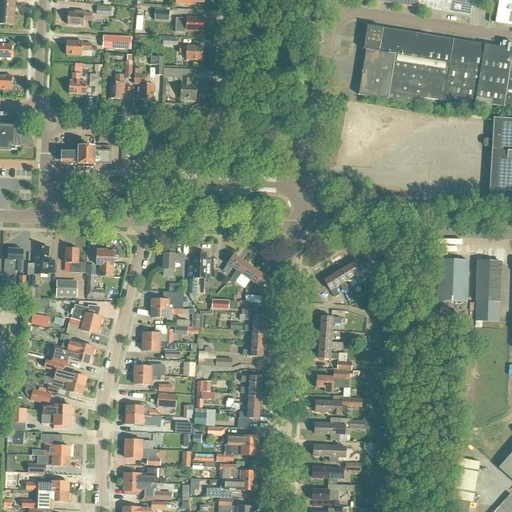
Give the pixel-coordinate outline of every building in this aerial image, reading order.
[(0,0),(0,12),(14,14),(15,2),(0,0)] [(371,0),(371,1),(472,17),(474,0),(371,0)] [(511,0),(498,0),(495,23),(511,25),(511,0)] [(96,16),(110,17),(110,16),(115,16),(115,10),(111,9),(111,8),(97,7),(96,16)] [(155,10),(154,21),(169,22),(169,11),(155,10)] [(14,14),(0,12),(0,25),(14,26),(14,14)] [(75,14),(68,13),(67,25),(84,27),(84,22),(92,22),(92,14),(85,14),(85,13),(75,12),(75,14)] [(176,19),(175,34),(185,34),(185,27),(187,27),(187,31),(203,31),(204,21),(197,20),(197,19),(187,18),(187,20),(176,19)] [(511,49),(367,26),(363,50),(366,51),(358,96),(419,105),(420,98),(491,109),(492,105),(511,108),(511,49)] [(131,51),(131,38),(115,37),(114,50),(131,51)] [(163,38),(162,46),(177,47),(177,39),(163,38)] [(83,43),(67,42),(66,56),(82,57),(83,51),(92,52),(92,45),(83,44),(83,43)] [(13,46),(0,45),(0,59),(12,60),(12,58),(13,58),(13,53),(12,53),(13,46)] [(202,62),(203,48),(187,47),(186,48),(180,47),(179,54),(186,54),(186,61),(202,62)] [(154,76),(162,77),(163,58),(151,58),(151,63),(150,63),(150,66),(155,66),(154,76)] [(74,73),(82,73),(83,65),(75,64),(74,73)] [(191,86),(191,77),(191,71),(178,70),(178,77),(183,77),(183,85),(181,85),(181,99),(196,100),(197,86),(191,86)] [(70,82),(69,95),(86,96),(87,83),(80,82),(80,74),(72,74),(72,82),(70,82)] [(110,83),(110,99),(122,100),(122,94),(124,94),(125,84),(124,84),(124,76),(116,75),(116,83),(110,83)] [(140,101),(154,101),(154,85),(149,85),(149,76),(135,75),(134,85),(140,85),(140,101)] [(0,90),(12,91),(12,77),(0,76),(0,90)] [(268,117),(268,118),(268,119),(269,121),(270,121),(271,121),(271,122),(271,121),(272,121),(281,116),(281,115),(282,115),(282,114),(281,114),(281,113),(280,111),(279,111),(279,110),(278,110),(277,111),(269,116),(268,116),(268,117)] [(488,199),(511,200),(511,120),(493,119),(492,139),(486,139),(484,139),(484,140),(483,142),(483,144),(483,146),(485,147),(492,148),(488,199)] [(17,127),(0,126),(0,150),(16,151),(16,148),(34,149),(34,147),(34,145),(33,142),(32,140),(31,138),(29,136),(28,134),(26,133),(23,132),(21,131),(19,130),(17,130),(17,127)] [(94,164),(110,164),(111,153),(100,152),(94,152),(94,149),(79,148),(79,152),(62,151),(62,163),(78,163),(78,165),(94,166),(94,164)] [(49,249),(36,248),(36,265),(35,275),(48,276),(48,275),(55,275),(55,261),(48,261),(49,249)] [(86,274),(86,263),(79,263),(79,250),(66,249),(65,264),(70,264),(70,274),(86,274)] [(5,261),(4,277),(16,277),(16,271),(21,271),(21,261),(23,261),(23,251),(9,250),(8,261),(5,261)] [(113,267),(114,253),(108,252),(108,251),(97,250),(97,266),(100,266),(113,267)] [(183,255),(163,254),(162,271),(163,271),(163,278),(173,278),(174,271),(175,262),(183,263),(183,255)] [(195,254),(194,270),(195,270),(194,279),(204,279),(204,289),(211,289),(211,270),(206,270),(206,254),(195,254)] [(234,280),(246,264),(234,255),(228,265),(223,272),(228,275),(233,269),(236,271),(232,278),(234,280)] [(360,260),(348,267),(354,277),(355,276),(359,284),(371,277),(366,269),(360,260)] [(468,262),(438,261),(437,301),(467,302),(468,262)] [(501,263),(477,262),(476,302),(476,322),(498,323),(499,303),(500,303),(501,263)] [(257,272),(246,264),(234,280),(237,281),(241,275),(250,281),(257,272)] [(113,267),(100,266),(99,278),(113,278),(113,267)] [(348,267),(336,274),(346,291),(349,290),(345,282),(354,277),(348,267)] [(257,272),(250,281),(257,286),(252,292),(257,296),(268,280),(257,272)] [(346,291),(336,274),(324,282),(330,291),(335,299),(340,295),(336,288),(339,286),(344,293),(346,291)] [(87,297),(104,297),(105,290),(93,290),(93,288),(94,288),(94,276),(87,276),(87,297)] [(35,298),(35,288),(35,277),(29,277),(29,289),(27,289),(27,298),(35,298)] [(188,295),(189,295),(189,297),(192,302),(196,302),(197,281),(189,280),(188,295)] [(78,281),(57,281),(56,298),(77,298),(78,281)] [(152,301),(152,310),(168,310),(188,311),(188,307),(183,307),(183,305),(173,305),(173,306),(168,306),(169,301),(152,301)] [(229,302),(213,301),(212,310),(229,311),(229,302)] [(49,316),(50,308),(32,306),(31,314),(49,316)] [(88,307),(88,309),(75,306),(72,320),(100,327),(102,318),(98,317),(100,308),(88,307)] [(245,329),(264,330),(265,316),(256,316),(256,310),(246,309),(246,311),(245,316),(245,322),(253,322),(253,327),(245,326),(245,329)] [(168,310),(152,310),(151,318),(168,319),(168,314),(172,314),(172,316),(182,316),(182,314),(188,314),(188,311),(168,310)] [(34,315),(32,325),(48,329),(50,319),(34,315)] [(199,328),(200,315),(192,315),(191,328),(199,328)] [(320,331),(332,332),(332,324),(341,325),(341,319),(333,318),(321,317),(320,331)] [(100,327),(72,320),(70,319),(69,324),(82,328),(81,331),(98,335),(100,327)] [(175,327),(175,336),(187,336),(187,335),(198,335),(198,328),(175,327)] [(264,330),(245,329),(244,332),(253,332),(252,343),(263,344),(264,330)] [(474,345),(474,331),(462,330),(461,344),(474,345)] [(143,334),(143,343),(171,344),(172,331),(166,331),(165,335),(160,335),(143,334)] [(332,332),(320,331),(319,345),(343,347),(343,344),(331,343),(332,332)] [(92,357),(94,348),(77,344),(77,345),(71,344),(72,338),(62,336),(61,341),(64,342),(62,348),(62,350),(92,357)] [(143,343),(143,352),(160,352),(160,348),(163,348),(163,351),(176,351),(176,345),(171,344),(143,343)] [(263,344),(252,343),(251,351),(243,351),(243,357),(262,358),(263,344)] [(343,347),(319,345),(318,359),(330,360),(338,360),(339,354),(330,354),(331,349),(343,350),(343,347)] [(53,346),(50,362),(69,367),(71,359),(74,360),(74,362),(90,366),(92,357),(62,350),(62,348),(53,346)] [(216,359),(216,360),(215,360),(215,353),(211,353),(211,349),(205,348),(204,353),(199,353),(198,366),(215,368),(231,369),(232,360),(216,359)] [(69,368),(69,367),(50,362),(46,361),(44,369),(55,372),(53,379),(68,383),(84,387),(87,379),(70,374),(70,375),(63,373),(64,367),(69,368)] [(338,362),(337,371),(351,372),(352,363),(338,362)] [(194,378),(195,364),(184,363),(183,370),(183,377),(194,378)] [(164,366),(151,366),(151,368),(135,367),(134,376),(164,377),(164,366)] [(334,378),(317,377),(317,388),(325,389),(325,393),(331,393),(332,387),(344,388),(343,396),(349,396),(349,389),(348,389),(350,372),(334,371),(334,378)] [(134,376),(134,385),(151,386),(151,381),(164,382),(164,377),(134,376)] [(17,377),(15,386),(21,388),(21,387),(23,380),(23,378),(17,377)] [(241,388),(241,391),(260,392),(261,378),(250,377),(250,378),(241,377),(241,383),(249,384),(249,388),(241,388)] [(68,383),(53,379),(51,387),(49,386),(47,392),(57,394),(56,396),(68,399),(70,393),(82,396),(84,387),(68,383)] [(23,380),(21,387),(34,390),(36,383),(23,380)] [(202,400),(214,401),(215,393),(210,393),(211,383),(204,382),(204,383),(198,382),(196,409),(202,409),(202,400)] [(172,385),(159,385),(158,393),(171,393),(172,393),(172,385)] [(390,400),(391,387),(383,387),(383,389),(382,389),(382,400),(390,400)] [(33,390),(30,401),(41,404),(41,402),(49,404),(51,395),(33,390)] [(260,392),(241,391),(241,394),(249,394),(248,405),(260,406),(260,392)] [(177,396),(158,394),(157,407),(176,409),(177,396)] [(17,401),(9,399),(7,407),(15,409),(17,401)] [(340,403),(316,402),(315,412),(331,413),(331,415),(339,416),(339,413),(340,413),(340,407),(360,408),(360,400),(340,399),(340,403)] [(378,411),(388,411),(388,402),(378,402),(378,411)] [(127,407),(126,416),(157,417),(157,412),(157,411),(149,411),(149,406),(143,405),(133,405),(133,407),(127,407)] [(260,406),(248,405),(248,413),(240,413),(239,418),(248,419),(259,420),(260,406)] [(42,407),(42,410),(42,415),(48,415),(48,416),(71,417),(71,416),(73,416),(73,409),(71,409),(71,407),(55,406),(54,408),(42,407)] [(9,409),(8,423),(26,424),(27,410),(9,409)] [(42,410),(41,425),(54,425),(54,426),(54,430),(70,430),(71,425),(73,425),(73,418),(71,418),(71,417),(48,416),(48,415),(42,415),(42,410)] [(184,411),(183,419),(193,419),(193,411),(184,411)] [(194,413),(193,425),(205,425),(206,413),(194,413)] [(126,416),(126,425),(141,425),(141,427),(160,428),(161,417),(157,417),(126,416)] [(376,422),(369,422),(364,422),(349,421),(348,430),(364,430),(370,430),(371,427),(380,428),(380,427),(385,427),(384,430),(388,431),(389,423),(385,423),(380,423),(376,423),(376,422)] [(192,434),(192,424),(175,424),(175,434),(192,434)] [(346,426),(315,424),(314,434),(331,435),(331,440),(339,441),(349,442),(349,434),(346,434),(346,426)] [(224,429),(207,428),(207,437),(224,437),(224,429)] [(389,443),(389,433),(378,432),(377,442),(389,443)] [(19,446),(20,434),(12,433),(11,446),(19,446)] [(142,441),(125,441),(125,450),(137,450),(150,451),(152,451),(152,447),(160,447),(160,442),(161,442),(161,435),(142,435),(142,441)] [(192,448),(192,435),(184,435),(183,447),(192,448)] [(201,445),(201,435),(193,435),(192,444),(201,445)] [(225,440),(225,446),(258,447),(258,438),(230,436),(229,440),(225,440)] [(59,447),(59,443),(44,443),(44,452),(41,452),(41,451),(32,451),(32,456),(38,456),(53,457),(70,457),(70,448),(59,447)] [(372,460),(387,461),(388,445),(364,444),(364,450),(372,460)] [(225,446),(225,455),(216,455),(216,462),(233,462),(233,456),(237,456),(238,450),(241,451),(241,456),(258,457),(258,447),(225,446)] [(346,448),(314,447),(313,457),(330,457),(329,463),(338,463),(338,458),(345,458),(346,448)] [(156,451),(152,451),(150,451),(137,450),(125,450),(125,459),(141,459),(148,459),(156,459),(156,451)] [(511,452),(498,469),(511,480),(511,452)] [(15,473),(15,456),(7,456),(6,473),(15,473)] [(38,456),(37,465),(29,465),(28,474),(46,475),(46,467),(53,467),(69,468),(70,457),(53,457),(38,456)] [(453,499),(450,511),(511,511),(511,495),(495,511),(468,511),(470,503),(472,503),(479,464),(459,460),(452,499),(453,499)] [(346,464),(345,472),(360,473),(361,465),(346,464)] [(220,465),(220,481),(257,482),(257,473),(244,472),(244,466),(220,465)] [(313,469),(313,479),(329,480),(329,486),(336,486),(336,480),(343,480),(343,470),(329,470),(329,469),(313,469)] [(124,474),(124,483),(152,484),(159,485),(160,485),(164,485),(164,480),(159,480),(156,480),(156,470),(146,470),(146,475),(124,474)] [(388,486),(388,476),(378,476),(377,486),(388,486)] [(220,481),(220,490),(207,489),(207,499),(219,499),(219,498),(232,499),(232,494),(240,494),(240,491),(256,492),(257,482),(220,481)] [(52,488),(44,488),(32,487),(32,492),(38,492),(51,492),(68,493),(69,483),(52,483),(52,488)] [(124,483),(124,495),(141,496),(141,494),(142,494),(141,501),(154,501),(171,501),(172,494),(172,493),(159,493),(160,485),(159,485),(152,484),(124,483)] [(312,491),(312,501),(339,502),(339,492),(354,493),(354,487),(336,486),(329,486),(328,492),(312,491)] [(375,504),(387,505),(388,490),(375,490),(375,504)] [(68,503),(68,501),(70,501),(70,495),(68,495),(68,493),(51,492),(38,492),(38,498),(38,502),(22,502),(22,509),(29,509),(52,510),(52,503),(68,503)] [(232,499),(219,498),(219,499),(219,511),(253,511),(253,508),(232,507),(232,499)] [(12,509),(12,500),(4,500),(4,509),(12,509)]
